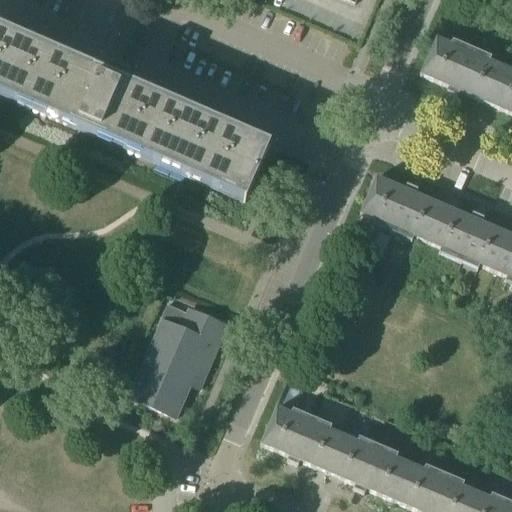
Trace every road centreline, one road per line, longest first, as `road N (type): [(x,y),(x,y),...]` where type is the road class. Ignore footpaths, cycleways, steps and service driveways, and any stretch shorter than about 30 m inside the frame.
road 1 (residential): [(213,484),(371,118)]
road 2 (residential): [(371,118),(511,179)]
road 3 (residential): [(371,118),(422,0)]
